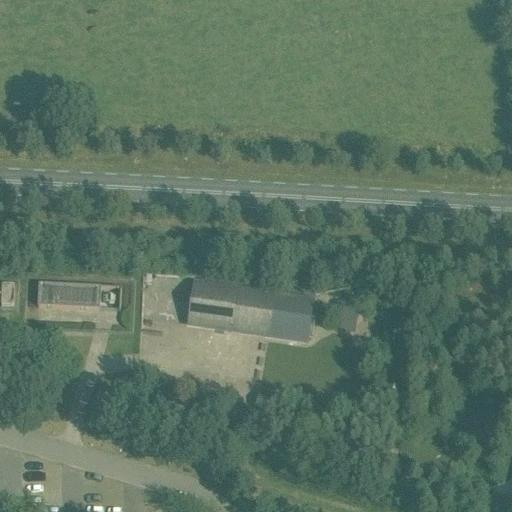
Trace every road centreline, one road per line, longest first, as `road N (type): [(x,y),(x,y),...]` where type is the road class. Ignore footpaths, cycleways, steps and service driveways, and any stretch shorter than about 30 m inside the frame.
road 1 (primary): [(511,210),(0,181)]
road 2 (unclassified): [(0,431),(193,490),(219,511)]
